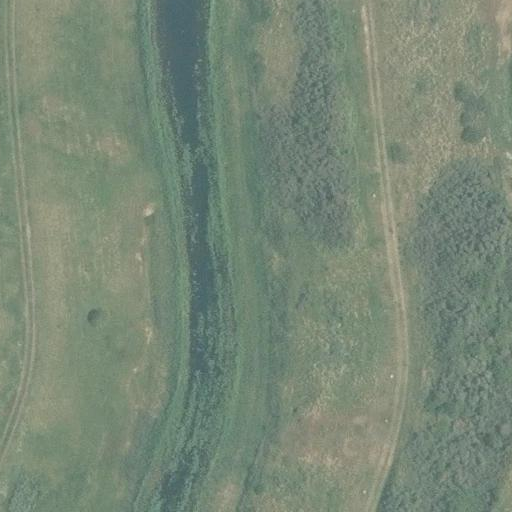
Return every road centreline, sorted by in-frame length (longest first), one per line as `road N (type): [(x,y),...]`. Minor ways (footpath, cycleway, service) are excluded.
road 1 (track): [(368,511),(402,402),(404,368),(365,0)]
road 2 (track): [(0,459),(26,382),(30,318),(8,0)]
